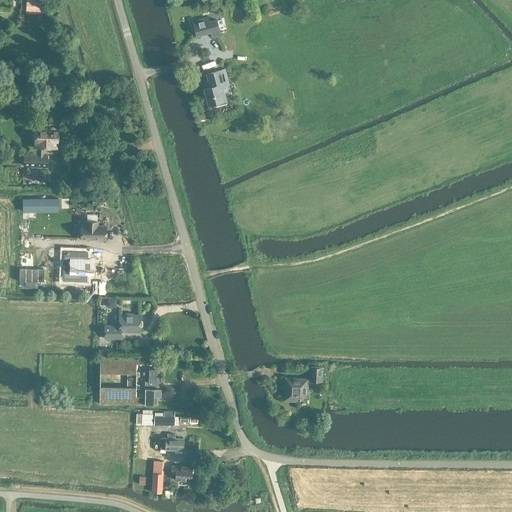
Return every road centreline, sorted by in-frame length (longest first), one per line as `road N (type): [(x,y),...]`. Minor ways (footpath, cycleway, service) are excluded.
road 1 (unclassified): [(511,465),(305,464),(260,455),(247,444),(119,0)]
road 2 (track): [(511,189),(306,265),(235,269),(197,281)]
